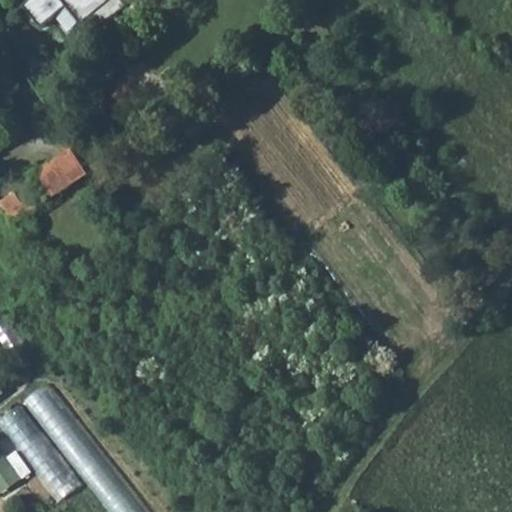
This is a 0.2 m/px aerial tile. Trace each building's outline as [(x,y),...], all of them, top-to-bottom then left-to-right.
[(29,0),(25,4),(44,26),(69,6),(87,33),(128,4),(125,0),(29,0)] [(87,173),(70,149),(29,176),(40,192),(24,202),(16,191),(0,201),(0,204),(13,222),(87,173)] [(90,236),(81,224),(71,231),(79,243),(90,236)] [(153,511),(50,383),(1,420),(61,500),(89,479),(114,511),(153,511)] [(9,457),(0,445),(0,492),(3,496),(37,470),(21,448),(9,457)]
